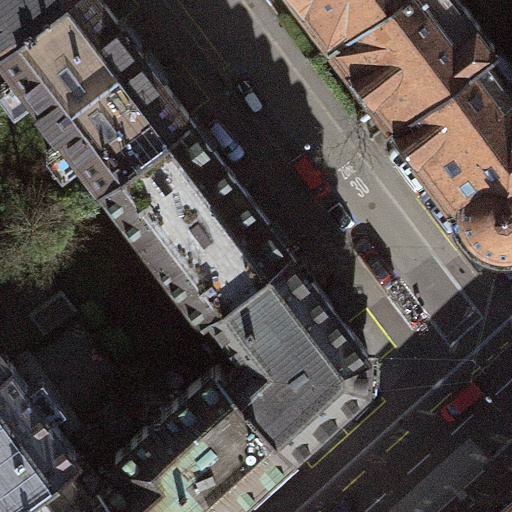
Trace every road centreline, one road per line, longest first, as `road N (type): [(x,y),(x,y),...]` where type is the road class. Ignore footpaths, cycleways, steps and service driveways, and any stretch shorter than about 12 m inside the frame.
road 1 (residential): [(205,0),(499,383)]
road 2 (tertiary): [(356,511),(499,383)]
